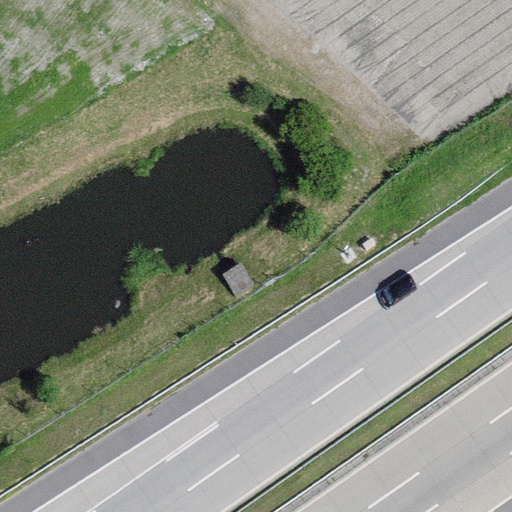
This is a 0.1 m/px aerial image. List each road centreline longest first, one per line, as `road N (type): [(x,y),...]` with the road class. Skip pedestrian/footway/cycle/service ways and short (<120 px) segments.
road 1 (motorway): [(511,268),(162,511)]
road 2 (motorway): [(373,511),(511,414)]
